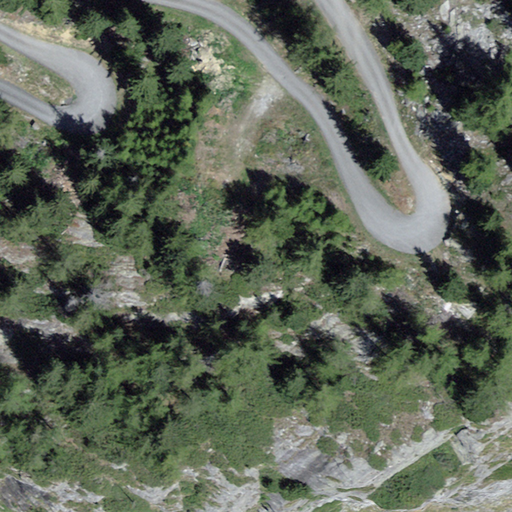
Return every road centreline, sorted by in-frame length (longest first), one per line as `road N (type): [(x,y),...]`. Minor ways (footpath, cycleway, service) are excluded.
road 1 (unclassified): [(177,0),(229,13),(326,106),(410,207),(475,242),(478,213),(388,99),(333,0)]
road 2 (unclassified): [(0,85),(90,118),(105,95),(102,66),(48,54),(0,27)]
